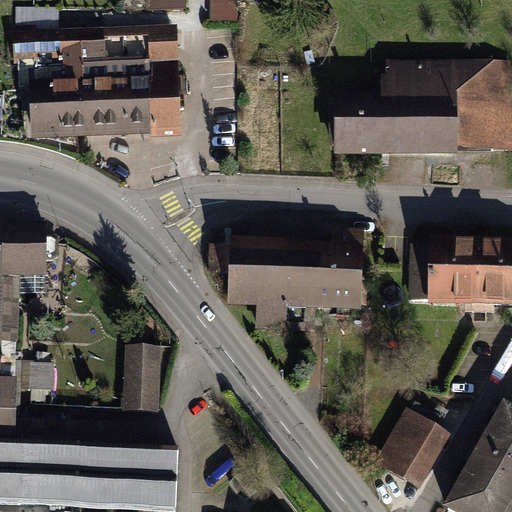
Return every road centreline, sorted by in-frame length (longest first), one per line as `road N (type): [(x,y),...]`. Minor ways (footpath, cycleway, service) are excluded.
road 1 (unclassified): [(137,239),(213,203),(511,209)]
road 2 (primary): [(137,239),(356,511)]
road 3 (residential): [(425,511),(511,358)]
road 4 (primary): [(0,177),(73,197),(137,239)]
